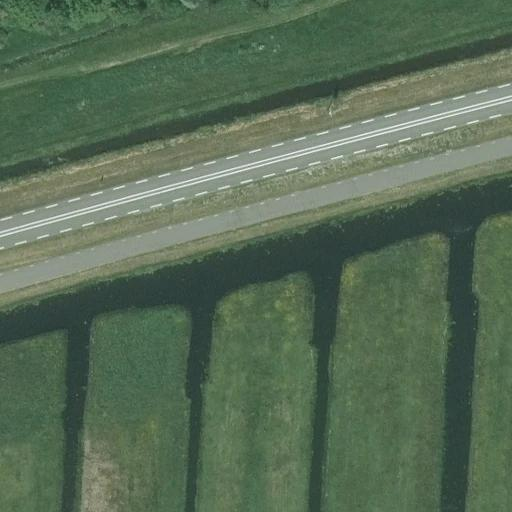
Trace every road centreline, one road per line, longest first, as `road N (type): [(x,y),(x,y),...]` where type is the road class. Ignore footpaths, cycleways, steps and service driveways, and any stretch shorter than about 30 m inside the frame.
road 1 (primary): [(0,235),(511,98)]
road 2 (unclassified): [(511,142),(0,278)]
